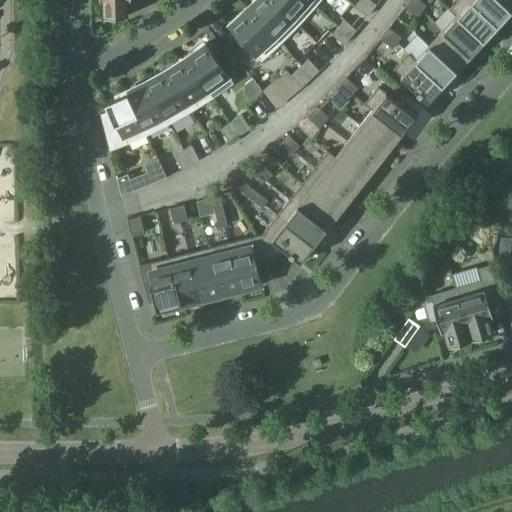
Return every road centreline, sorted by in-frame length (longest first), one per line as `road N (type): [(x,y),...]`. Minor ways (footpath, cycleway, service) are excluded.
road 1 (residential): [(511,80),(309,313),(138,360)]
road 2 (tertiary): [(158,451),(285,439),(511,375)]
road 3 (residential): [(65,70),(138,360)]
road 4 (tertiary): [(0,451),(158,451)]
road 5 (residential): [(196,0),(137,39),(65,70)]
